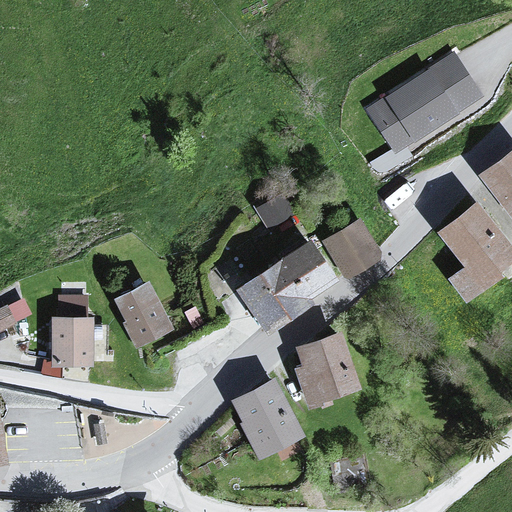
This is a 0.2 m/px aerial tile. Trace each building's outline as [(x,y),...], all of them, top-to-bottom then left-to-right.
[(454,51),(365,109),(395,155),(484,97),(454,51)] [(511,147),(477,173),(511,219),(511,147)] [(272,264),(235,289),(266,335),(343,282),(282,195),(243,222),(272,264)] [(511,246),(475,199),(435,231),(464,268),(448,280),(466,303),(511,267),(511,246)] [(358,222),(322,243),(346,283),(382,261),(358,222)] [(149,283),(113,299),(137,350),(173,333),(149,283)] [(52,291),(53,310),(89,308),(88,289),(52,291)] [(0,324),(33,312),(25,293),(0,303),(0,324)] [(93,319),(50,319),(51,370),(94,370),(93,319)] [(341,333),(292,349),(312,408),(360,392),(341,333)] [(275,382),(229,403),(254,458),(300,437),(275,382)] [(0,419),(0,467),(8,466),(0,419)]
